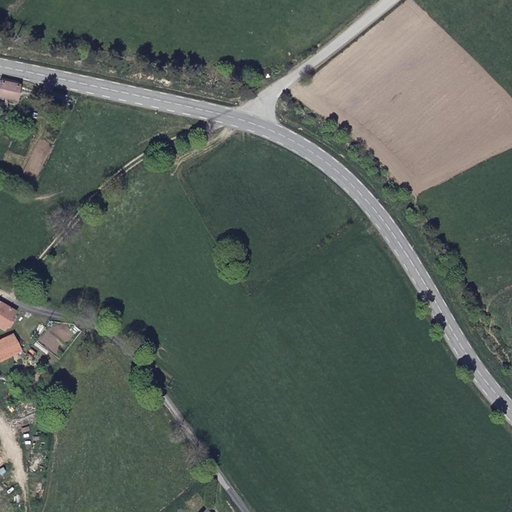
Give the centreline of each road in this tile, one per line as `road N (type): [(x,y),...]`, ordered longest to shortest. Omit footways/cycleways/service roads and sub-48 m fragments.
road 1 (secondary): [(0,66),(241,120),(318,156),(389,228),(511,408)]
road 2 (unclassified): [(0,292),(99,329),(131,355),(246,511)]
road 3 (track): [(241,120),(388,0)]
